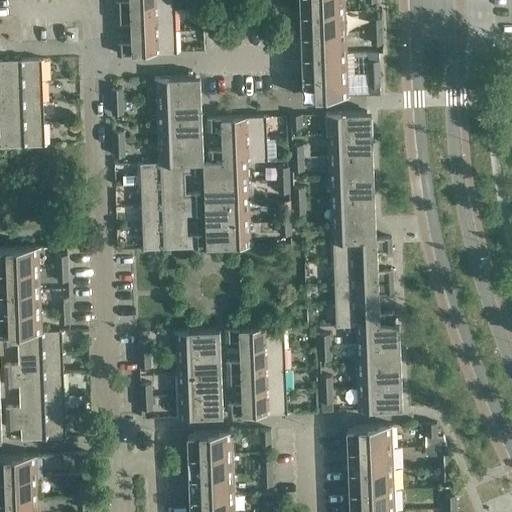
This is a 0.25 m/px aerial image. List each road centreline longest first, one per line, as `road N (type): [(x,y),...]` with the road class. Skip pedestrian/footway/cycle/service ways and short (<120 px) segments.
road 1 (tertiary): [(415,8),(437,230),(465,333),(511,443)]
road 2 (residential): [(123,465),(107,398),(104,204),(93,188),(88,65)]
road 3 (tertiary): [(511,359),(474,256),(456,158),(447,6)]
road 4 (residential): [(88,65),(290,57)]
